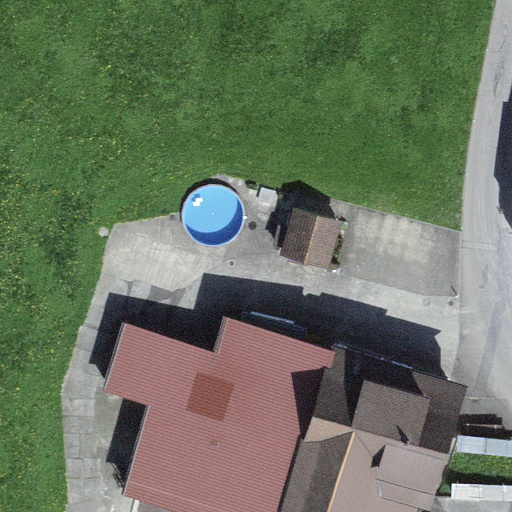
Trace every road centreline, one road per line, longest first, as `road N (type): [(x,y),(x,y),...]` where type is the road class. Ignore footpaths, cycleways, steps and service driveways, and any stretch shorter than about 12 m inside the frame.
road 1 (residential): [(511,372),(501,351),(489,247),(489,149),(511,42)]
road 2 (track): [(236,285),(501,351)]
